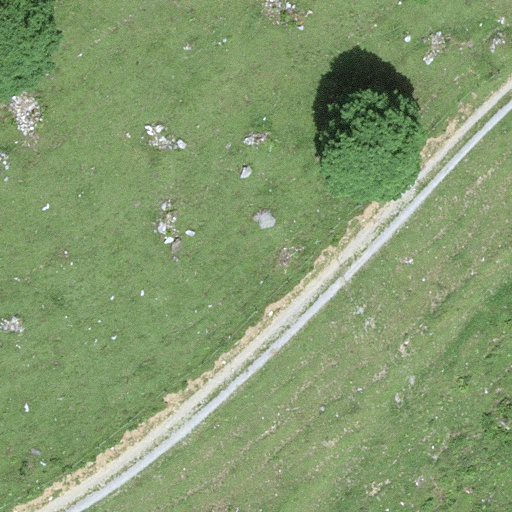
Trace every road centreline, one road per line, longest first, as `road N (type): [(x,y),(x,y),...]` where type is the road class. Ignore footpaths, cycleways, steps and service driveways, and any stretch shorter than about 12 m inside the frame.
road 1 (track): [(511,121),(237,399),(73,511)]
road 2 (track): [(321,511),(511,314)]
